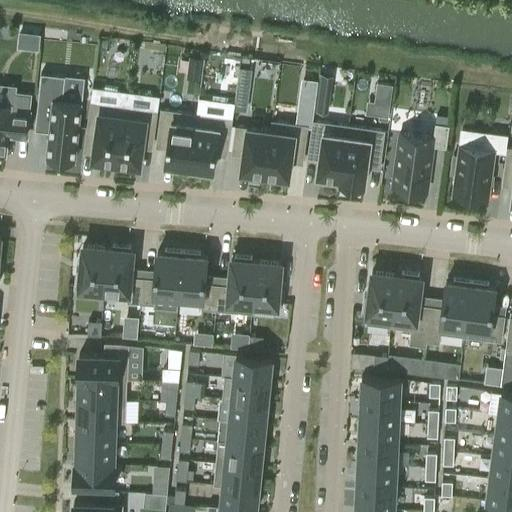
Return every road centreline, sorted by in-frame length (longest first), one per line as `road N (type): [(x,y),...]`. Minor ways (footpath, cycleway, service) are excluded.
road 1 (residential): [(3,511),(31,201)]
road 2 (residential): [(309,227),(281,511)]
road 3 (residential): [(332,511),(343,230)]
road 4 (residential): [(309,227),(31,201)]
road 5 (residential): [(511,249),(343,230)]
